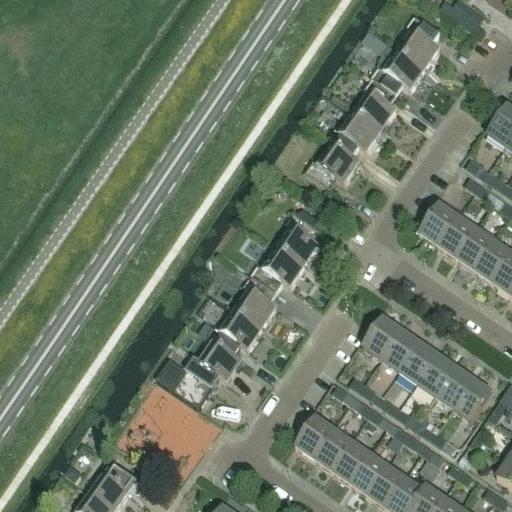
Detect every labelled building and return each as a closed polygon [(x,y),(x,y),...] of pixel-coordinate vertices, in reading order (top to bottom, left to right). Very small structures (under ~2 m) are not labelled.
[(457,3),(445,21),(471,39),(484,21),(457,3)] [(395,56),(423,76),(438,54),(430,48),(437,39),(412,21),(405,32),(409,36),(395,56)] [(423,76),(395,56),(381,76),(376,73),(368,84),(393,102),(400,91),(408,97),(423,76)] [(393,102),(368,84),(361,95),(365,98),(351,119),(379,138),(394,117),(386,111),(393,102)] [(504,153),(511,140),(511,116),(504,111),(485,140),(504,153)] [(379,138),(351,119),(337,139),(332,135),(325,146),(329,149),(349,164),(350,163),(356,153),(364,159),(379,138)] [(349,164),(329,149),(315,169),(310,166),(302,177),(327,195),(334,184),(342,190),(357,168),(350,163),(349,164)] [(468,165),(462,174),(474,181),(479,173),(468,165)] [(504,190),(499,198),(509,205),(511,201),(511,183),(510,182),(504,190)] [(477,191),(466,183),(461,192),(472,199),(477,191)] [(494,183),(489,192),(499,198),(504,190),(494,183)] [(477,191),(472,199),(483,206),(488,198),(477,191)] [(511,214),(502,208),(497,216),(508,223),(511,217),(511,214)] [(436,252),(455,223),(437,210),(417,239),(436,252)] [(273,255),(301,274),(316,252),(308,246),(315,236),(290,219),(282,231),(287,234),(273,255)] [(473,235),(455,223),(436,252),(453,264),(473,235)] [(473,235),(453,264),(471,276),(491,247),(473,235)] [(491,247),(471,276),(489,288),(509,260),(491,247)] [(301,274),(273,255),(259,275),(255,272),(247,283),(272,299),(279,289),(287,294),(301,274)] [(511,293),(511,261),(509,260),(489,288),(507,301),(511,293)] [(272,299),(247,283),(240,294),(244,297),(231,317),(259,336),(274,315),(265,309),(272,299)] [(259,336),(231,317),(217,337),(212,334),(205,345),(209,348),(230,362),(230,361),(237,352),(245,357),(259,336)] [(379,365),(398,336),(379,323),(360,352),(379,365)] [(398,336),(379,365),(396,377),(416,348),(398,336)] [(230,362),(209,348),(195,369),(191,366),(179,382),(163,372),(154,385),(195,413),(215,383),(223,389),(238,367),(230,361),(230,362)] [(434,360),(416,348),(396,377),(414,389),(434,360)] [(452,373),(434,360),(414,389),(432,401),(452,373)] [(452,373),(432,401),(450,413),(470,385),(452,373)] [(234,374),(228,384),(249,397),(255,388),(234,374)] [(356,398),(361,390),(352,383),(346,392),(356,398)] [(489,398),(470,385),(450,413),(469,426),(489,398)] [(362,390),(356,398),(365,405),(370,396),(362,390)] [(354,404),(335,391),(329,399),(348,412),(354,404)] [(216,414),(233,427),(242,415),(226,402),(216,414)] [(354,404),(348,412),(350,414),(366,424),(371,416),(354,404)] [(499,421),(507,410),(499,405),(491,416),(499,421)] [(388,408),(382,416),(392,423),(397,415),(388,408)] [(397,415),(392,423),(409,435),(418,422),(411,417),(408,422),(397,415)] [(371,416),(366,424),(376,431),(381,423),(371,416)] [(317,421),(314,425),(312,424),(293,452),(311,465),(331,436),(322,430),(325,426),(317,421)] [(418,422),(409,435),(427,447),(433,439),(423,433),(427,427),(419,421),(418,422)] [(389,428),(383,436),(392,442),(387,448),(397,455),(401,448),(401,449),(407,441),(389,428)] [(332,437),(331,436),(311,465),(329,477),(349,449),(341,443),(345,438),(335,432),(332,437)] [(487,437),(480,432),(474,441),(481,446),(487,437)] [(416,447),(407,441),(401,449),(419,461),(425,453),(416,447)] [(474,441),(466,452),(474,458),(481,446),(474,441)] [(444,446),(438,455),(452,464),(458,456),(457,455),(444,446)] [(349,449),(329,477),(347,489),(367,461),(349,449)] [(432,457),(425,453),(419,461),(437,472),(442,465),(432,457)] [(367,461),(347,489),(365,501),(385,473),(367,461)] [(511,467),(507,464),(494,483),(511,494),(511,467)] [(85,499),(102,511),(116,511),(134,487),(107,468),(85,499)] [(461,477),(450,470),(444,478),(455,485),(461,477)] [(383,511),(402,485),(385,473),(365,501),(380,511),(383,511)] [(461,477),(455,485),(465,492),(470,484),(461,477)] [(402,485),(383,511),(410,511),(420,497),(402,485)] [(420,497),(410,511),(436,511),(442,504),(424,491),(420,497)] [(496,502),(486,495),(480,502),(491,509),(496,502)] [(102,511),(85,499),(76,511),(102,511)] [(496,502),(491,509),(494,511),(503,511),(506,508),(496,502)]
